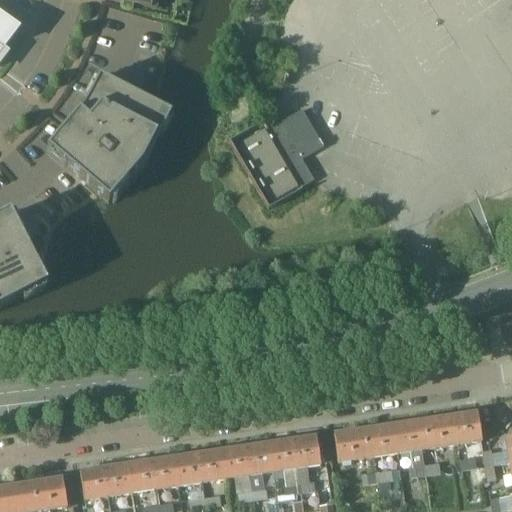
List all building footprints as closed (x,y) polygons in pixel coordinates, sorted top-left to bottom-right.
[(114,0),(157,10),(159,0),(114,0)] [(18,30),(0,16),(0,47),(3,49),(18,30)] [(79,114),(47,152),(109,204),(144,162),(147,163),(171,116),(99,79),(81,115),(79,114)] [(231,123),(249,122),(247,91),(230,92),(231,123)] [(264,132),(238,148),(272,205),(297,190),(298,192),(314,183),(301,161),(323,148),(302,113),(280,125),(265,134),(264,132)] [(0,310),(47,287),(10,214),(0,219),(0,310)] [(477,414),(452,418),(457,447),(482,443),(477,414)] [(431,435),(420,437),(422,451),(457,447),(452,418),(429,422),(431,435)] [(429,422),(394,427),(398,455),(409,454),(412,470),(409,470),(411,480),(426,478),(424,468),(422,451),(420,437),(431,435),(429,422)] [(394,427),(357,432),(359,446),(372,444),(375,459),(398,455),(394,427)] [(357,432),(333,436),(338,464),(375,459),(372,444),(359,446),(357,432)] [(315,439),(291,442),(299,496),(305,496),(305,495),(315,494),(314,484),(308,485),(306,468),(319,467),(315,439)] [(285,489),(283,489),(285,498),(299,496),(291,442),(267,446),(271,473),(283,472),(285,489)] [(261,475),(271,473),(267,446),(244,449),(248,477),(249,477),(251,494),(253,503),(267,501),(266,492),(264,492),(261,475)] [(221,452),(225,480),(248,477),(244,449),(221,452)] [(202,484),(225,480),(221,452),(197,456),(202,484)] [(482,454),(481,454),(484,469),(493,468),(491,453),(482,454)] [(197,456),(174,459),(178,487),(202,484),(197,456)] [(178,487),(174,459),(150,462),(154,490),(178,487)] [(470,461),(459,463),(461,473),(476,471),(475,460),(470,461)] [(150,462),(127,466),(130,494),(154,490),(150,462)] [(104,469),(108,497),(130,494),(127,466),(104,469)] [(439,466),(424,468),(426,478),(440,476),(439,466)] [(493,468),(484,469),(486,484),(496,482),(495,478),(493,468)] [(84,501),(108,497),(104,469),(80,473),(84,501)] [(391,472),(377,475),(378,486),(380,493),(390,492),(389,484),(393,483),(391,472)] [(363,488),(378,486),(377,475),(362,477),(363,488)] [(62,480),(39,483),(40,497),(27,500),(28,511),(43,511),(66,509),(62,480)] [(40,497),(39,483),(2,489),(5,511),(28,511),(27,500),(40,497)] [(236,496),(238,505),(253,503),(251,494),(236,496)] [(219,498),(204,501),(206,510),(221,508),(219,498)] [(489,501),(491,511),(500,511),(499,499),(489,501)] [(192,511),(197,511),(206,510),(204,501),(189,503),(190,511),(192,511)]
